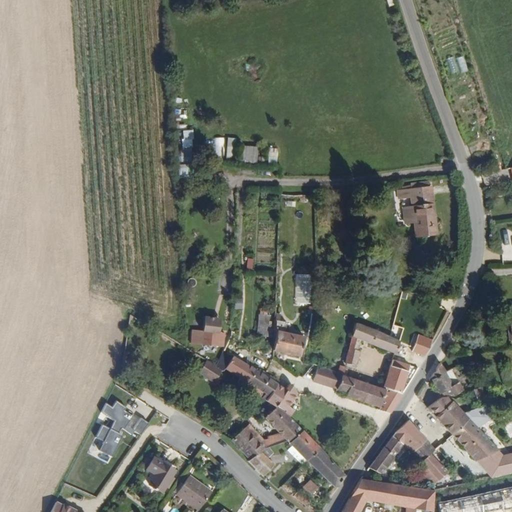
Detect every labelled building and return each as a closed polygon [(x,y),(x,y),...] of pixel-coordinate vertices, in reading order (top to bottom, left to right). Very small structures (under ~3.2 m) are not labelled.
[(445,58),(450,73),(457,70),(452,56),(445,58)] [(190,129),(178,130),(180,160),(186,160),(185,148),(192,147),(190,129)] [(232,157),(231,137),(215,138),(215,158),(232,157)] [(254,161),(255,145),(239,145),(238,160),(254,161)] [(266,165),(275,165),(276,148),(267,147),(266,165)] [(185,163),(175,164),(177,177),(187,176),(185,163)] [(438,229),(433,182),(405,185),(406,193),(413,193),(414,201),(406,202),(407,217),(415,217),(417,232),(438,229)] [(293,302),(308,302),(309,274),(294,274),(293,302)] [(231,309),(240,310),(242,299),(233,298),(231,309)] [(306,331),(291,325),(291,314),(278,308),(277,320),(277,331),(277,344),(302,353),(306,331)] [(277,331),(277,320),(274,319),(275,310),(263,310),(263,331),(277,331)] [(390,343),(393,331),(348,315),(341,359),(351,362),(355,344),(351,343),(354,331),(390,343)] [(223,343),(224,329),(219,329),(219,323),(206,323),(205,341),(223,343)] [(421,346),(423,337),(411,333),(408,341),(421,346)] [(246,375),(252,358),(227,345),(221,359),(219,364),(230,371),(232,368),(246,375)] [(414,346),(413,354),(423,355),(424,347),(414,346)] [(399,390),(408,352),(390,347),(380,387),(377,400),(390,405),(399,390)] [(208,372),(216,357),(199,349),(192,363),(208,372)] [(212,374),(221,359),(216,357),(208,372),(212,374)] [(279,381),(283,374),(252,358),(246,375),(261,384),(259,387),(272,395),(279,381)] [(336,388),(339,371),(319,363),(313,377),(336,388)] [(461,381),(444,366),(431,370),(420,387),(425,390),(428,385),(437,392),(444,386),(452,392),(461,381)] [(377,400),(380,387),(339,371),(336,388),(347,392),(347,395),(376,405),(377,400)] [(296,402),(299,395),(302,387),(292,382),(291,385),(279,381),(272,395),(285,404),(284,407),(299,414),(303,405),(296,402)] [(486,398),(484,389),(472,392),(475,401),(486,398)] [(287,435),(300,425),(271,397),(263,411),(279,426),(268,433),(271,437),(268,439),(253,422),(237,438),(255,459),(268,449),(272,446),(287,435)] [(438,398),(425,407),(476,462),(498,450),(448,397),(438,398)] [(110,408),(103,404),(99,412),(111,420),(107,429),(100,424),(93,436),(100,440),(96,450),(111,457),(122,435),(118,433),(120,429),(130,436),(132,432),(139,435),(147,423),(138,418),(130,427),(126,424),(132,416),(123,410),(125,407),(114,401),(110,408)] [(427,434),(405,418),(375,457),(388,466),(408,441),(416,448),(427,434)] [(320,443),(300,425),(287,435),(312,458),(320,443)] [(437,449),(441,445),(427,434),(416,448),(430,458),(437,449)] [(348,470),(320,443),(312,458),(339,483),(348,470)] [(278,453),(272,446),(268,449),(275,456),(278,453)] [(269,473),(280,462),(275,456),(268,449),(255,459),(269,473)] [(450,459),(437,449),(430,458),(427,461),(437,469),(446,475),(456,465),(450,459)] [(498,450),(476,462),(491,479),(511,474),(511,452),(504,455),(498,450)] [(166,489),(179,466),(157,454),(151,466),(160,470),(153,481),(166,489)] [(446,479),(446,475),(437,469),(434,474),(445,481),(446,479)] [(216,490),(193,473),(180,491),(203,508),(216,490)] [(322,480),(313,473),(307,482),(316,489),(322,480)] [(440,505),(442,486),(365,475),(346,511),(362,511),(369,496),(411,502),(410,511),(420,511),(420,503),(440,505)] [(511,487),(503,490),(506,507),(507,508),(511,507),(511,487)] [(313,498),(301,489),(295,496),(307,505),(313,498)] [(503,490),(483,494),(487,511),(506,507),(503,490)] [(483,494),(464,499),(466,511),(483,511),(487,511),(483,494)] [(466,511),(464,499),(444,503),(446,511),(466,511)] [(77,511),(55,501),(49,511),(77,511)]
